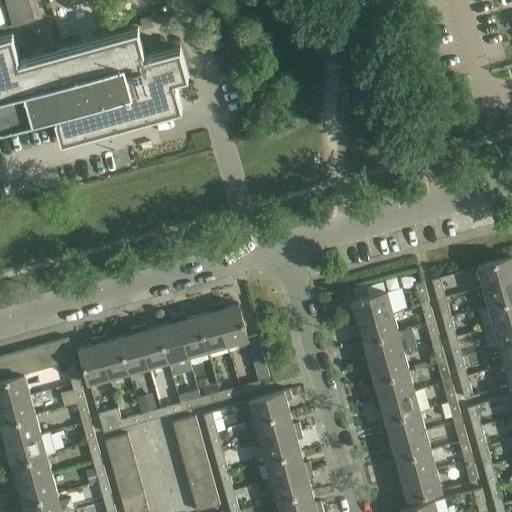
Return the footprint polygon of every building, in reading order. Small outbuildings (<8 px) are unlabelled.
[(29,0),(5,0),(13,28),(35,21),(29,0)] [(141,18),(143,28),(153,26),(151,16),(141,18)] [(492,73),(511,67),(511,66),(507,46),(511,44),(511,31),(508,18),(471,28),(474,41),(483,39),(492,73)] [(145,52),(142,42),(138,28),(19,61),(18,57),(19,56),(13,33),(0,36),(0,128),(55,113),(57,118),(55,118),(62,141),(183,108),(177,84),(175,85),(174,80),(189,76),(181,46),(145,56),(144,52),(145,52)] [(452,70),(476,64),(467,30),(443,36),(452,70)] [(511,256),(478,266),(484,287),(511,279),(511,256)] [(446,297),(441,278),(432,280),(438,299),(446,297)] [(511,279),(484,287),(489,306),(511,300),(511,279)] [(429,301),(424,282),(416,284),(421,304),(429,301)] [(387,291),(364,298),(363,296),(360,297),(360,299),(353,301),(356,314),(351,316),(353,323),(393,312),(387,291)] [(452,317),(446,297),(438,299),(443,319),(452,317)] [(511,300),(489,306),(495,327),(511,321),(511,300)] [(435,322),(429,301),(421,304),(427,324),(435,322)] [(249,338),(239,304),(225,308),(224,302),(216,305),(228,345),(247,339),(259,381),(271,378),(259,335),(249,338)] [(228,345),(216,305),(210,306),(211,312),(198,315),(208,350),(228,345)] [(399,332),(393,312),(353,323),(355,330),(360,328),(364,342),(399,332)] [(208,350),(198,315),(186,319),(184,313),(176,315),(188,356),(208,350)] [(188,356),(176,315),(170,317),(172,323),(158,327),(168,361),(188,356)] [(457,336),(452,317),(443,319),(449,339),(457,336)] [(511,321),(495,327),(500,346),(511,342),(511,321)] [(440,341),(435,322),(427,324),(432,343),(440,341)] [(168,361),(158,327),(147,330),(145,324),(137,326),(149,367),(168,361)] [(149,367),(137,326),(131,328),(132,334),(119,338),(129,372),(149,367)] [(411,328),(399,332),(364,342),(367,354),(362,355),(364,362),(404,351),(417,348),(411,328)] [(129,372),(119,338),(107,341),(105,335),(98,337),(110,378),(129,372)] [(463,356),(457,336),(449,339),(454,358),(463,356)] [(110,378),(98,337),(91,339),(93,345),(79,348),(89,383),(110,378)] [(68,339),(57,342),(63,365),(66,365),(75,362),(68,339)] [(446,361),(440,341),(432,343),(438,363),(446,361)] [(63,365),(57,342),(45,345),(52,369),(63,365)] [(511,342),(500,346),(506,366),(511,363),(511,342)] [(52,369),(45,345),(34,348),(40,372),(52,369)] [(40,372),(34,348),(22,351),(29,375),(40,372)] [(29,375),(22,351),(11,355),(17,377),(24,375),(24,376),(29,375)] [(410,371),(404,351),(364,362),(366,369),(371,368),(375,381),(410,371)] [(17,377),(11,355),(0,357),(0,361),(5,381),(17,377)] [(468,375),(463,356),(454,358),(459,378),(468,375)] [(451,380),(446,361),(438,363),(443,382),(451,380)] [(80,382),(75,362),(66,365),(71,385),(80,382)] [(415,391),(410,371),(375,381),(378,393),(373,394),(375,402),(415,391)] [(0,404),(30,396),(24,376),(24,375),(17,377),(5,381),(0,382),(0,404)] [(474,396),(468,375),(459,378),(465,398),(474,396)] [(457,400),(451,380),(443,382),(449,402),(457,400)] [(242,395),(261,389),(259,381),(240,387),(242,395)] [(86,402),(80,382),(71,385),(77,404),(86,402)] [(222,400),(242,395),(240,387),(220,392),(222,400)] [(293,397),(290,389),(249,400),(255,422),(291,412),(287,399),(293,397)] [(420,411),(415,391),(375,402),(377,409),(382,407),(386,420),(420,411)] [(202,406),(200,398),(198,392),(178,397),(180,403),(183,411),(202,406)] [(202,406),(222,400),(220,392),(200,398),(202,406)] [(35,416),(30,396),(0,404),(0,420),(1,425),(35,416)] [(461,405),(457,400),(449,402),(442,404),(446,417),(452,415),(454,422),(462,420),(461,405)] [(91,422),(86,402),(77,404),(82,424),(91,422)] [(163,417),(183,411),(180,403),(161,409),(163,417)] [(476,405),(468,408),(473,428),(482,425),(476,405)] [(124,427),(143,422),(141,414),(139,406),(119,412),(124,427)] [(124,427),(119,412),(118,408),(98,414),(104,433),(124,427)] [(143,422),(163,417),(161,409),(141,414),(143,422)] [(426,430),(420,411),(386,420),(389,432),(384,434),(386,441),(426,430)] [(212,412),(203,415),(209,435),(217,433),(212,412)] [(294,424),(291,412),(255,422),(261,441),(301,430),(299,422),(294,424)] [(41,435),(35,416),(1,425),(5,437),(0,438),(0,442),(1,447),(41,435)] [(176,433),(199,427),(196,416),(173,422),(176,433)] [(468,440),(462,420),(454,422),(460,442),(468,440)] [(96,441),(91,422),(82,424),(88,443),(96,441)] [(487,444),(482,425),(473,428),(479,447),(487,444)] [(202,438),(199,427),(176,433),(179,445),(202,438)] [(303,437),(301,430),(261,441),(266,461),(302,451),(298,438),(303,437)] [(431,450),(426,430),(386,441),(388,448),(393,446),(397,459),(431,450)] [(50,433),(41,435),(1,447),(3,453),(9,452),(12,464),(46,455),(55,452),(50,433)] [(223,452),(217,433),(209,435),(215,454),(223,452)] [(104,441),(107,453),(131,447),(128,434),(104,441)] [(205,449),(202,438),(179,445),(182,455),(205,449)] [(473,459),(468,440),(460,442),(465,462),(473,459)] [(102,461),(96,441),(88,443),(93,463),(102,461)] [(493,465),(487,444),(479,447),(484,467),(493,465)] [(135,459),(131,447),(107,453),(111,466),(135,459)] [(208,460),(205,449),(182,455),(185,466),(208,460)] [(437,470),(431,450),(397,459),(400,472),(395,473),(397,481),(437,470)] [(305,463),(302,451),(266,461),(272,481),(313,470),(310,462),(305,463)] [(228,471),(223,452),(215,454),(220,473),(228,471)] [(52,474),(46,455),(12,464),(16,477),(10,478),(12,485),(52,474)] [(138,472),(135,459),(111,466),(114,479),(138,472)] [(479,479),(473,459),(465,462),(471,481),(479,479)] [(212,471),(208,460),(185,466),(188,478),(212,471)] [(107,481),(102,461),(93,463),(99,483),(107,481)] [(498,484),(493,465),(484,467),(490,486),(498,484)] [(314,476),(313,470),(272,481),(277,500),(313,490),(309,478),(314,476)] [(442,490),(437,470),(397,481),(398,487),(404,486),(408,499),(442,490)] [(215,482),(212,471),(188,478),(191,489),(215,482)] [(234,491),(228,471),(220,473),(226,494),(234,491)] [(142,485),(138,472),(114,479),(118,492),(142,485)] [(57,494),(52,474),(12,485),(14,492),(20,491),(23,503),(57,494)] [(113,500),(107,481),(99,483),(104,502),(113,500)] [(218,494),(215,482),(191,489),(194,501),(218,494)] [(503,503),(498,484),(490,486),(495,506),(503,503)] [(146,498),(142,485),(118,492),(121,504),(146,498)] [(487,508),(482,489),(473,491),(479,511),(487,508)] [(316,502),(313,490),(277,500),(280,511),(311,511),(323,509),(321,501),(316,502)] [(235,511),(239,511),(234,491),(226,494),(230,511),(235,511)] [(62,511),(57,494),(23,503),(25,511),(62,511)] [(221,505),(218,494),(194,501),(197,511),(221,505)] [(144,511),(149,511),(146,498),(121,504),(123,511),(144,511)] [(115,511),(113,500),(104,502),(106,511),(115,511)] [(438,511),(436,500),(401,510),(401,511),(438,511)] [(505,511),(503,503),(495,506),(496,511),(505,511)]
